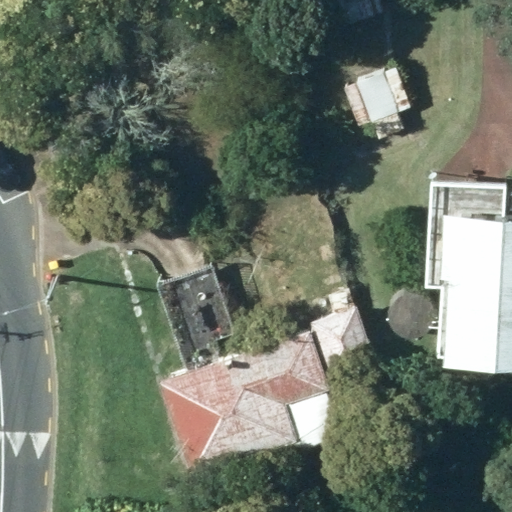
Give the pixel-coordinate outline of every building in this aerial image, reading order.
[(313,0),(327,34),(382,13),(377,0),(313,0)] [(346,89),(361,130),(374,125),(380,143),(405,133),(398,117),(413,111),(397,70),(346,89)] [(445,368),(511,371),(511,225),(505,226),(507,193),(432,190),(427,291),(441,291),(439,360),(445,360),(445,368)] [(313,325),(331,380),(376,365),(356,311),(354,311),(346,290),(329,296),(336,318),(313,325)] [(311,339),(159,388),(190,483),(291,450),(293,457),(336,442),(339,425),(311,339)]
